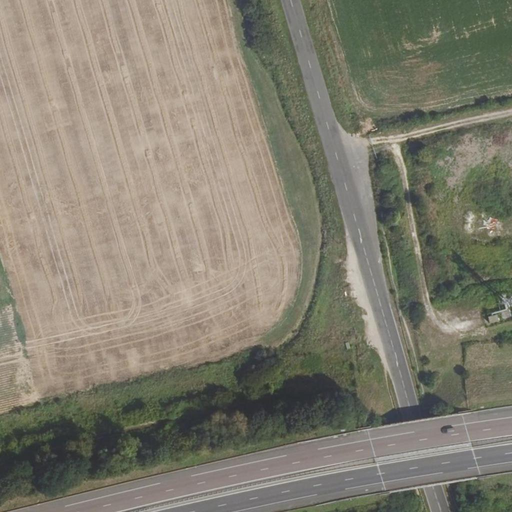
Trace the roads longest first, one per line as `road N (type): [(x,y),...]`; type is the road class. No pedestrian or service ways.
road 1 (tertiary): [(441,511),(290,0)]
road 2 (motorway): [(511,426),(371,447),(76,511)]
road 3 (motorway): [(197,511),(511,454)]
road 4 (track): [(280,402),(0,463)]
